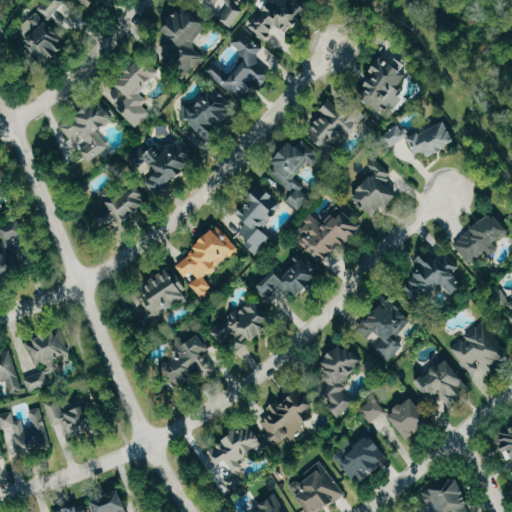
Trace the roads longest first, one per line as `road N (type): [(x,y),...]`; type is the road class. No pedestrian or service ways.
road 1 (residential): [(0,495),(149,447),(223,402),(291,348),(447,194)]
road 2 (tertiary): [(0,93),(149,447),(191,511)]
road 3 (residential): [(0,317),(81,285),(155,237),(334,51)]
road 4 (residential): [(136,0),(75,77),(0,128)]
road 5 (residential): [(511,394),(364,511)]
